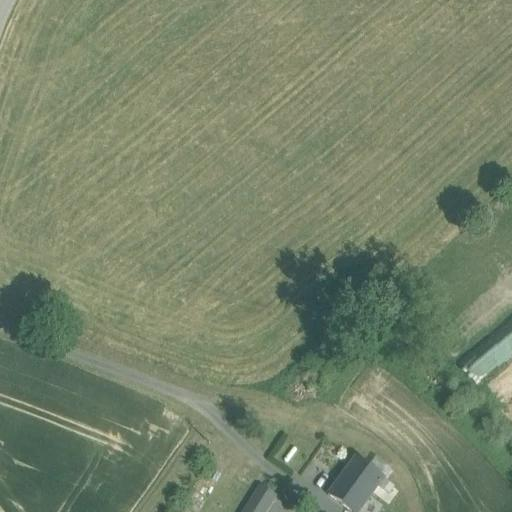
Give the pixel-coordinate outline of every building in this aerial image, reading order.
[(511,282),(510,281),(443,347),(456,360),(511,305),(511,282)] [(496,395),(511,381),(511,355),(483,379),(496,395)] [(511,384),(493,395),(502,412),(511,406),(511,384)] [(329,497),(350,511),(358,511),(382,480),(356,460),(329,497)] [(261,487),(244,511),(266,511),(276,497),(261,487)]
